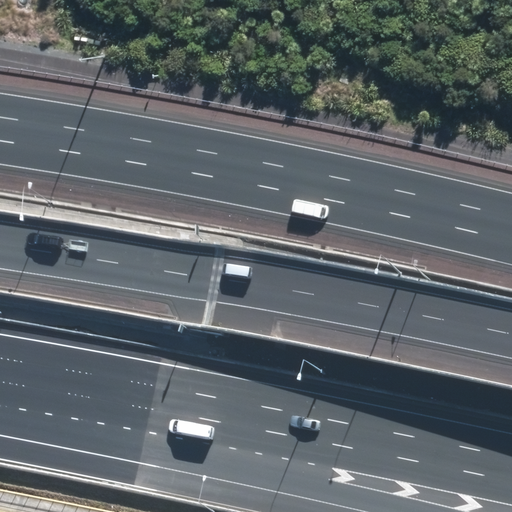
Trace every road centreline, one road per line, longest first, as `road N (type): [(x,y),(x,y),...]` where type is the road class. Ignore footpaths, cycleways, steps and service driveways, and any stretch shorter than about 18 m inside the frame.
road 1 (motorway): [(0,141),(334,199),(511,241)]
road 2 (motorway): [(511,457),(0,356)]
road 3 (motorway): [(511,333),(0,239)]
road 4 (motorway): [(404,511),(316,487),(0,359)]
